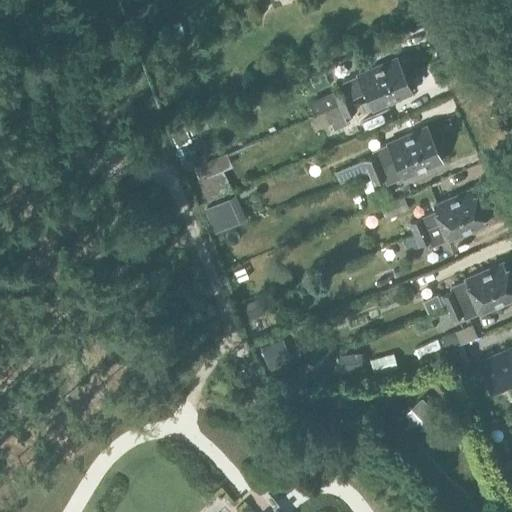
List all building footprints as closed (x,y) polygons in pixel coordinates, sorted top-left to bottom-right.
[(367,93),(406,76),(404,72),(405,69),(403,64),(400,63),(398,59),(344,82),(346,88),(352,99),(366,92),(367,93)] [(407,79),(406,76),(367,93),(373,108),(412,91),(411,89),(412,86),(410,80),(407,79)] [(346,88),(335,93),(340,104),(352,99),(346,88)] [(352,99),(340,104),(345,115),(357,110),(352,99)] [(185,127),(170,133),(177,148),(191,142),(185,127)] [(397,160),(437,144),(435,141),(436,137),(434,132),(431,131),(430,127),(383,147),(375,151),(376,154),(382,167),(397,160)] [(437,144),(397,160),(404,176),(443,159),(442,157),(443,154),(441,148),(438,148),(437,144)] [(376,154),(335,171),(340,183),(367,171),(368,173),(382,167),(376,154)] [(212,198),(224,193),(216,173),(222,171),(215,157),(197,165),(212,198)] [(373,184),(386,178),(382,167),(368,173),(373,184)] [(408,223),(413,235),(481,206),(480,203),(481,200),(479,194),(476,194),(474,190),(435,206),(437,211),(408,223)] [(246,218),(235,194),(217,202),(228,226),(246,218)] [(409,209),(403,196),(380,205),(385,218),(409,209)] [(413,235),(407,238),(412,250),(429,242),(431,247),(488,222),(487,219),(488,216),(486,211),(483,210),(481,206),(413,235)] [(437,312),(447,307),(511,280),(511,277),(511,276),(511,274),(511,272),(510,268),(507,267),(506,263),(452,286),(454,291),(432,300),(437,312)] [(511,280),(447,307),(453,319),(464,314),(466,318),(480,312),(481,312),(511,298),(511,280)] [(260,298),(244,303),(249,319),(265,313),(260,298)] [(454,332),(438,338),(443,350),(458,343),(454,332)] [(260,347),(268,368),(290,359),(282,338),(260,347)] [(465,346),(446,354),(455,373),(473,365),(465,346)] [(505,388),(511,384),(511,348),(492,358),(477,364),(490,394),(505,388)] [(311,360),(307,350),(296,354),(300,365),(311,360)] [(362,371),(361,352),(339,354),(340,373),(362,371)]
